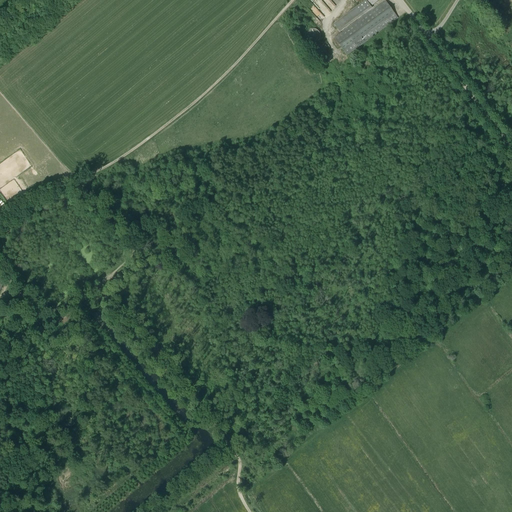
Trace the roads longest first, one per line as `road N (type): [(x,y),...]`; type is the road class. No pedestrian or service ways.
road 1 (track): [(76,179),(189,106),(292,0)]
road 2 (track): [(227,444),(92,291)]
road 3 (track): [(101,295),(0,397)]
road 4 (unclassified): [(511,146),(428,36)]
road 5 (track): [(92,291),(61,318),(46,319),(0,268)]
